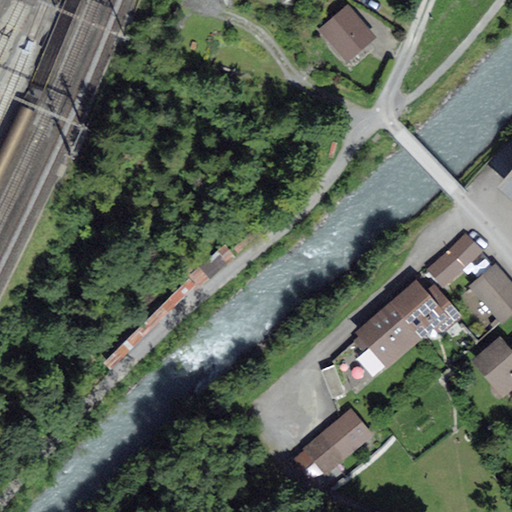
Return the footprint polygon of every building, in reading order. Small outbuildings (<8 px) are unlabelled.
[(211,33),(221,0),(167,0),(162,17),(211,33)] [(307,50),(335,83),(364,58),(337,25),(307,50)] [(195,37),(175,58),(184,67),(204,45),(195,37)] [(433,303),(472,267),(455,249),(417,285),(433,303)] [(447,312),(473,346),(511,316),(511,313),(486,281),(447,312)] [(407,294),(385,314),(415,344),(436,323),(407,294)] [(392,366),(415,344),(385,314),(363,337),(392,366)] [(511,344),(494,358),(511,380),(511,344)] [(334,372),(319,378),(329,404),(344,398),(334,372)] [(354,414),(318,445),(341,472),(377,441),(354,414)] [(321,489),(341,472),(318,445),(298,462),(321,489)]
